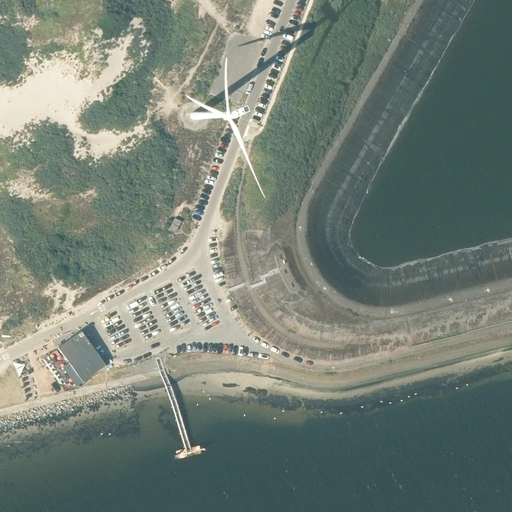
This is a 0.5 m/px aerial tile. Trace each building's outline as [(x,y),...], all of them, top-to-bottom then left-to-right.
[(198,118),(198,117),(198,115),(197,114),(197,113),(195,112),(194,112),(193,112),(191,113),(190,114),(190,116),(190,118),(191,119),(193,120),(194,120),(195,120),(196,119),(197,119),(198,118)] [(174,233),(175,229),(179,222),(174,219),(168,229),(174,233)] [(54,351),(71,375),(80,386),(84,383),(82,380),(101,366),(78,333),(60,346),(57,348),(56,349),(54,351)] [(41,359),(59,384),(71,375),(54,351),(53,350),(41,359)] [(80,386),(71,375),(59,384),(78,388),(80,386)]
